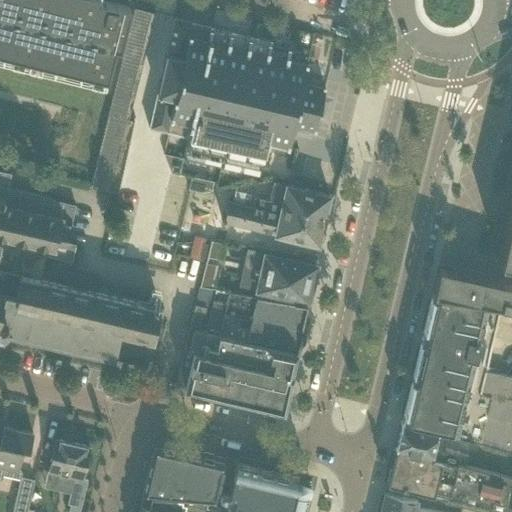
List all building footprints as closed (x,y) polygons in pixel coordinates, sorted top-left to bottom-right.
[(0,0),(0,52),(107,79),(115,47),(119,48),(129,7),(115,3),(115,4),(99,0),(98,0),(0,0)] [(134,7),(90,187),(118,193),(134,120),(128,119),(155,13),(134,7)] [(173,16),(148,126),(184,135),(187,136),(183,153),(259,170),(263,151),(266,152),(269,141),(286,145),(287,145),(292,125),(315,130),(324,87),(301,82),(306,62),(287,58),(289,47),(286,46),(286,47),(270,43),(271,38),(209,24),(173,16)] [(182,157),(163,153),(170,172),(179,174),(182,157)] [(49,199),(7,189),(11,174),(0,171),(0,339),(2,340),(8,333),(9,332),(145,364),(146,362),(145,362),(158,308),(31,278),(33,271),(39,272),(43,255),(70,261),(74,246),(65,243),(73,207),(49,201),(49,199)] [(317,244),(328,194),(286,184),(286,185),(278,183),(273,182),(268,201),(258,199),(256,208),(227,201),(222,222),(317,244)] [(511,201),(498,259),(511,262),(511,201)] [(200,260),(205,238),(195,235),(189,257),(200,260)] [(210,240),(206,257),(217,259),(221,243),(210,240)] [(311,282),(315,265),(248,249),(244,267),(311,282)] [(205,262),(199,286),(200,286),(210,288),(215,265),(205,262)] [(511,282),(451,268),(438,265),(432,291),(432,292),(500,305),(500,304),(511,306),(511,282)] [(307,299),(311,282),(244,267),(240,284),(307,299)] [(200,286),(195,304),(206,307),(209,293),(210,288),(200,286)] [(213,300),(206,330),(295,352),(295,351),(296,348),(294,348),(294,349),(293,348),(293,345),(295,343),(298,339),(297,334),(296,331),(297,331),(297,328),(298,328),(300,329),(306,304),(228,292),(225,303),(213,300)] [(511,375),(485,369),(487,357),(500,305),(432,292),(420,340),(414,365),(407,396),(402,416),(409,418),(410,415),(425,419),(448,426),(446,433),(511,452),(511,375)] [(185,345),(178,371),(188,374),(185,387),(186,387),(216,394),(216,393),(276,407),(276,408),(282,409),(283,405),(282,405),(289,377),(290,377),(291,373),(290,373),(290,371),(295,352),(206,330),(205,331),(204,331),(200,330),(202,322),(206,307),(195,304),(191,320),(188,332),(185,345)] [(415,420),(412,423),(401,420),(394,448),(464,465),(467,453),(437,446),(441,429),(423,424),(415,420)] [(28,450),(29,450),(33,433),(3,426),(1,437),(0,436),(0,479),(2,478),(5,467),(17,469),(20,455),(27,457),(28,450)] [(81,477),(89,446),(55,438),(48,469),(49,469),(46,481),(71,487),(71,489),(69,496),(65,511),(78,511),(86,478),(81,477)] [(300,511),(306,488),(308,481),(161,446),(151,452),(136,511),(300,511)] [(507,511),(511,493),(511,476),(464,465),(394,448),(393,450),(394,451),(387,480),(386,482),(433,494),(434,489),(446,492),(444,501),(460,505),(488,511),(507,511)] [(26,511),(34,479),(20,476),(12,511),(26,511)] [(458,511),(443,511),(431,509),(415,505),(416,499),(384,491),(378,511),(488,511),(460,505),(458,511)]
